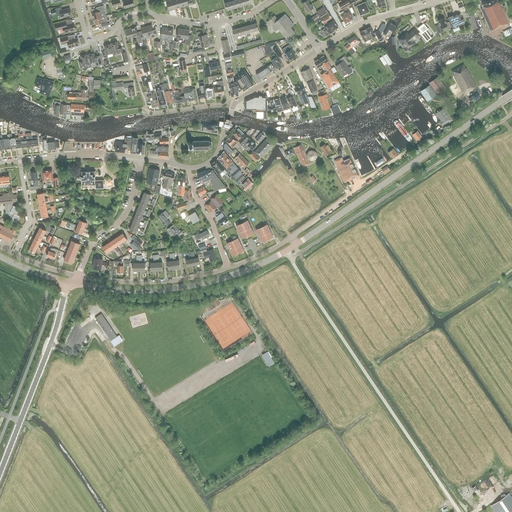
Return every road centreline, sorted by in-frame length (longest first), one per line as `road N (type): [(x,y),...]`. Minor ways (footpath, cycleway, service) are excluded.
road 1 (unclassified): [(460,511),(290,260)]
road 2 (secondary): [(285,251),(511,93)]
road 3 (unclassified): [(290,260),(511,114)]
road 4 (secondary): [(70,283),(168,288),(229,276),(285,251)]
road 5 (secondary): [(0,473),(70,283)]
road 6 (unclassified): [(363,185),(274,249),(226,268)]
road 7 (residential): [(226,268),(157,282),(77,277)]
road 8 (residential): [(79,273),(93,241),(122,218),(137,158)]
